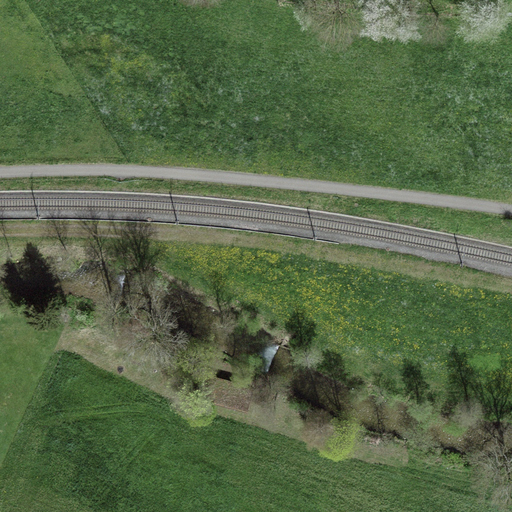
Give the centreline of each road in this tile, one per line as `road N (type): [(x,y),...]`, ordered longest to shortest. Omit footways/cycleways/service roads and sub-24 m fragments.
road 1 (unclassified): [(0,173),(128,171),(511,212)]
road 2 (track): [(0,231),(215,236),(399,271)]
